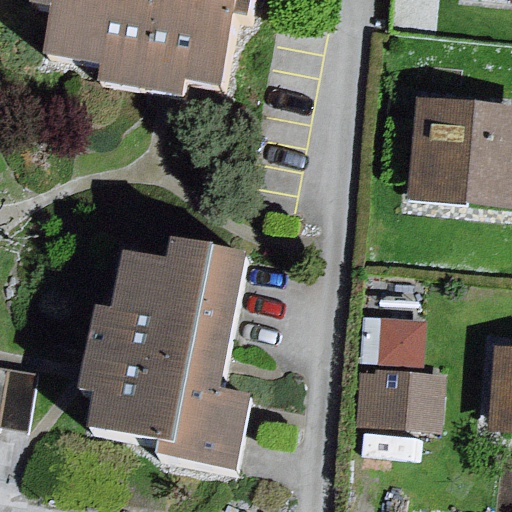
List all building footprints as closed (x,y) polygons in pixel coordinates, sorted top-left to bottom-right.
[(262,0),(26,0),(24,10),(48,16),(43,55),(92,62),(92,85),(183,104),(186,90),(235,105),(242,47),(256,27),(262,0)] [(511,116),(416,108),(407,209),(511,218),(511,116)] [(254,260),(163,239),(161,259),(118,250),(107,309),(89,310),(77,394),(88,397),(88,435),(152,446),(149,463),(232,486),(254,397),(224,391),(254,260)] [(378,275),(366,344),(418,353),(430,283),(378,275)] [(511,449),(511,349),(499,348),(488,447),(511,449)] [(362,355),(359,415),(445,419),(447,358),(362,355)] [(41,375),(0,368),(0,429),(31,435),(41,375)] [(422,445),(422,421),(366,420),(366,444),(422,445)]
